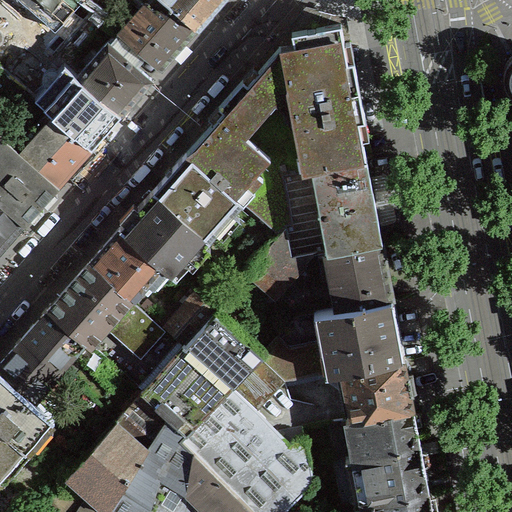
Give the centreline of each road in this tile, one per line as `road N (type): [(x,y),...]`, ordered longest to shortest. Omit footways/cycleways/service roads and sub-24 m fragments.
road 1 (primary): [(399,0),(490,511)]
road 2 (residential): [(0,306),(267,0)]
road 3 (primary): [(511,319),(462,44)]
